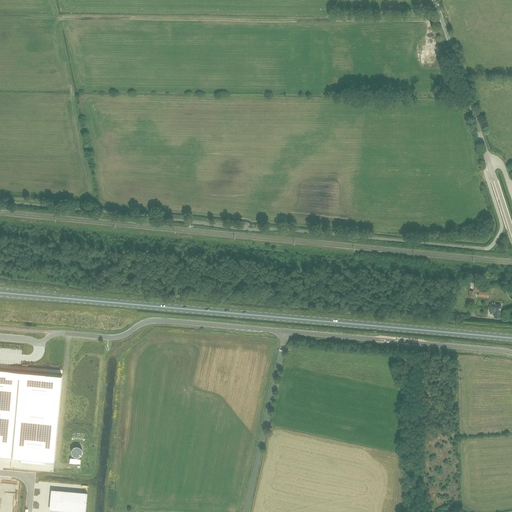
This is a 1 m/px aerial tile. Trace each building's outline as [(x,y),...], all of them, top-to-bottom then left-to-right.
[(405,49),(413,48),(411,27),(383,30),(383,34),(380,34),(382,49),(398,48),(399,57),(406,57),(405,49)] [(365,35),(357,36),(359,47),(367,46),(365,35)] [(406,63),(416,63),(417,54),(406,54),(406,63)] [(495,304),(495,302),(492,302),(492,304),(490,304),(489,309),(490,309),(490,313),(494,313),(494,317),(500,318),(501,305),(495,304)] [(0,457),(55,462),(62,376),(0,370),(0,457)] [(52,490),(51,510),(53,511),(67,511),(85,511),(87,493),(55,490),(52,490)]
